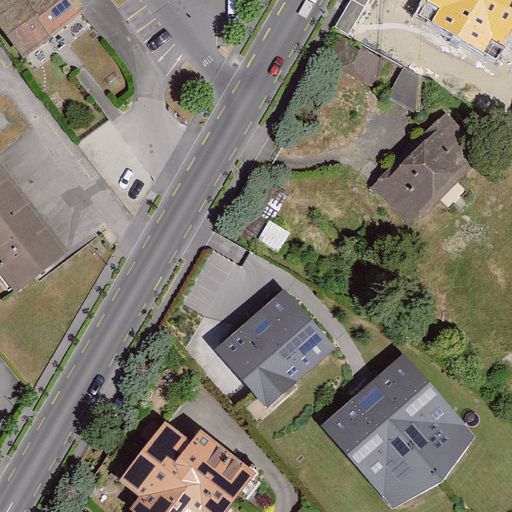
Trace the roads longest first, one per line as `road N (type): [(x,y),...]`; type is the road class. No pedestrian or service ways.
road 1 (primary): [(5,511),(301,0)]
road 2 (unknown): [(157,131),(101,101),(63,50)]
